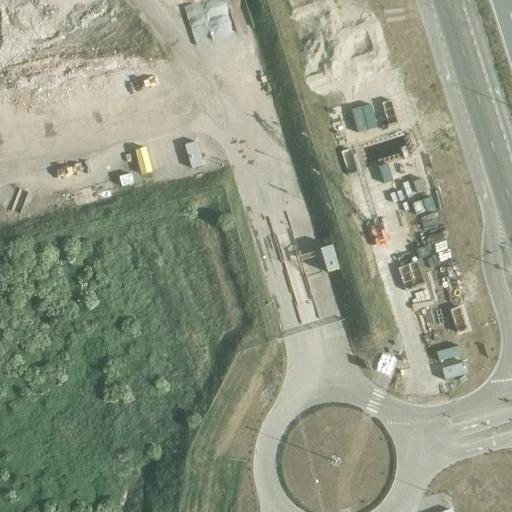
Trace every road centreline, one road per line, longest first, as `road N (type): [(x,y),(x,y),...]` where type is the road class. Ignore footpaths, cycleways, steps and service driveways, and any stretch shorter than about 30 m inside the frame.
road 1 (unknown): [(230,112),(0,165)]
road 2 (unknown): [(230,112),(273,202),(314,328)]
road 3 (primary): [(446,0),(511,206)]
